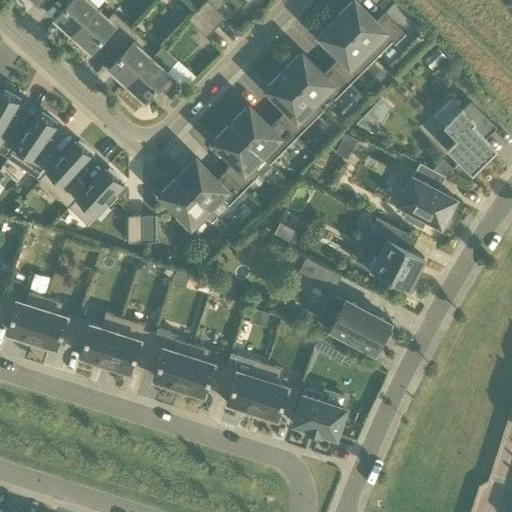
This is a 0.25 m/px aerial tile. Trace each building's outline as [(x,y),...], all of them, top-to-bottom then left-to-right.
[(61,0),(68,5),(55,19),(73,36),(97,9),(87,0),(61,0)] [(198,10),(216,29),(226,19),(208,1),(198,10)] [(336,18),(376,58),(393,42),(395,45),(406,35),(384,13),(375,22),(355,3),(354,4),(352,2),(336,18)] [(108,19),(97,9),(73,36),(92,52),(104,38),(113,46),(130,28),(114,13),(108,19)] [(207,38),(216,29),(198,10),(189,19),(207,38)] [(331,66),(350,85),(376,58),(336,18),(320,34),(322,36),(321,37),(340,57),(331,66)] [(147,42),(130,28),(113,46),(122,55),(110,68),(128,85),(152,59),(141,49),(147,42)] [(283,71),(323,111),(324,111),(316,102),(325,93),(335,100),(350,85),(331,66),(322,75),(303,55),(301,57),(299,55),(283,71)] [(152,59),(128,85),(146,101),(160,86),(166,92),(177,81),(152,59)] [(279,119),(297,138),(323,111),(283,71),(267,87),(269,89),(268,90),(288,110),(279,119)] [(1,91),(0,92),(0,152),(9,157),(23,136),(10,128),(24,104),(21,102),(22,100),(5,90),(4,92),(1,91)] [(498,128),(470,101),(462,110),(462,109),(444,127),(457,140),(447,150),(473,175),(497,150),(487,139),(498,128)] [(231,124),(271,164),(297,138),(279,119),(270,128),(250,108),(248,110),(246,108),(231,124)] [(8,158),(40,179),(58,160),(45,151),(60,128),(58,126),(59,124),(43,113),(41,115),(39,113),(23,136),(9,157),(8,158)] [(365,115),(356,124),(360,125),(373,132),(379,122),(365,115)] [(226,172),(244,191),(260,175),(253,166),(262,157),(270,165),(271,164),(231,124),(215,140),(216,142),(215,143),(235,163),(226,172)] [(343,139),(355,146),(358,141),(346,134),(343,139)] [(40,180),(69,208),(87,188),(76,179),(95,158),(93,156),(95,154),(80,141),(78,143),(76,140),(58,160),(40,179),(40,180)] [(444,158),(432,169),(446,177),(455,168),(444,158)] [(197,161),(195,163),(193,161),(178,177),(210,209),(219,199),(229,206),(238,197),(244,202),(249,196),(244,191),(226,172),(217,181),(197,161)] [(444,225),(450,221),(450,214),(457,199),(456,199),(439,190),(446,177),(432,169),(420,163),(413,177),(413,176),(398,205),(409,211),(405,218),(423,228),(427,220),(441,228),(442,228),(444,225)] [(106,168),(87,188),(69,208),(88,225),(96,216),(101,221),(111,209),(107,205),(125,185),(123,183),(124,181),(110,168),(108,170),(106,168)] [(210,209),(178,177),(162,193),(164,195),(162,196),(182,215),(177,219),(189,230),(202,217),(212,223),(218,217),(210,209)] [(143,242),(143,216),(129,216),(129,242),(143,242)] [(156,216),(143,216),(143,242),(156,242),(156,216)] [(418,239),(378,218),(371,232),(378,235),(370,249),(381,255),(372,271),(388,279),(387,282),(405,291),(406,289),(409,290),(416,276),(418,276),(425,263),(423,262),(425,259),(411,251),(418,239)] [(289,242),(295,231),(280,224),(275,234),(289,242)] [(313,279),(321,265),(307,258),(299,272),(313,279)] [(147,273),(150,263),(140,260),(137,270),(147,273)] [(185,288),(189,275),(177,271),(172,284),(185,288)] [(0,318),(11,322),(8,330),(7,333),(33,341),(46,298),(29,292),(25,303),(18,301),(19,299),(6,295),(0,315),(0,318)] [(392,324),(363,309),(347,300),(346,302),(333,294),(327,305),(341,312),(331,331),(376,354),(379,348),(383,350),(392,332),(388,330),(392,324)] [(64,303),(46,298),(33,341),(58,349),(61,338),(73,342),(80,319),(68,315),(67,317),(60,315),(64,303)] [(330,328),(338,313),(327,307),(319,322),(330,328)] [(80,319),(73,342),(84,346),(81,357),(106,365),(121,317),(106,313),(101,328),(92,325),(93,323),(80,319)] [(147,325),(121,317),(106,365),(131,373),(135,362),(146,366),(154,342),(156,334),(145,330),(147,325)] [(335,360),(341,350),(320,338),(314,349),(335,360)] [(154,380),(162,383),(179,389),(194,345),(176,339),(173,350),(166,348),(166,346),(154,342),(146,366),(158,369),(154,380)] [(205,397),(206,394),(208,385),(220,389),(227,366),(215,362),(214,364),(207,362),(211,350),(194,345),(179,389),(205,397)] [(228,404),(253,412),(268,364),(253,360),(249,375),(239,372),(240,370),(227,366),(220,389),(231,393),(228,404)] [(283,369),(268,364),(253,412),(278,420),(282,409),(293,412),(301,389),(288,385),(288,387),(278,384),(283,369)] [(308,430),(308,432),(321,436),(322,434),(337,439),(346,409),(320,401),(323,393),(305,388),(293,425),(308,430)]
